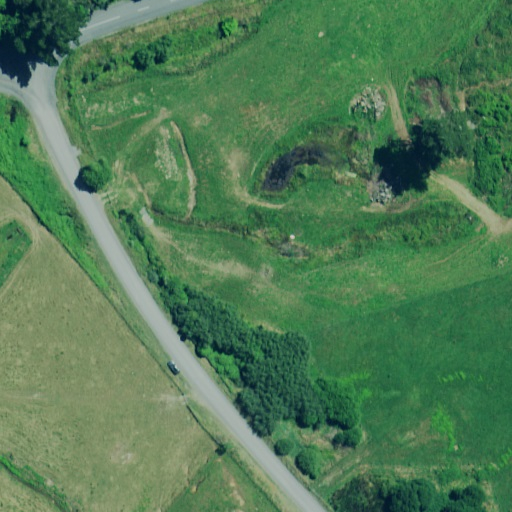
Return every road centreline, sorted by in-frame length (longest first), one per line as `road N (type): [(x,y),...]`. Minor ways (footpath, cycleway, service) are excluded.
road 1 (unclassified): [(312,511),(111,260),(0,70)]
road 2 (tertiary): [(0,53),(188,0)]
